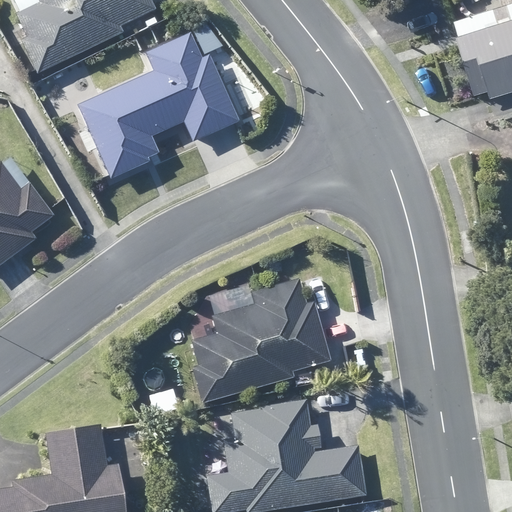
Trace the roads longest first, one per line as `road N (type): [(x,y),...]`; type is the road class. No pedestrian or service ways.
road 1 (residential): [(0,364),(172,240),(382,150)]
road 2 (residential): [(382,150),(411,223),(457,511)]
road 3 (residential): [(289,0),(382,150)]
